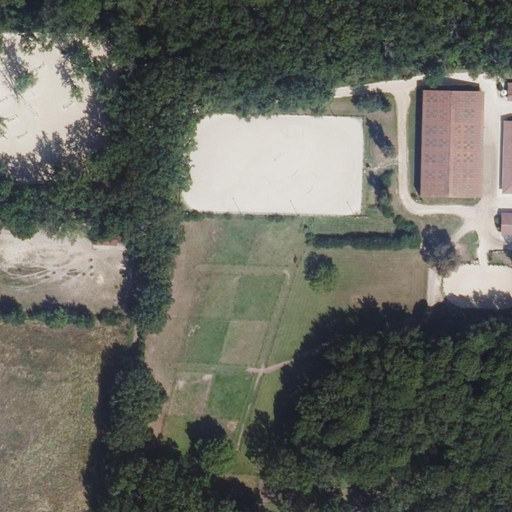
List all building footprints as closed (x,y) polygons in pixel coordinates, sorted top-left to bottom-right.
[(473,92),(419,91),(419,197),(473,198),(473,92)] [(364,116),(191,112),(189,212),(362,215),(364,116)] [(56,193),(53,206),(91,213),(94,193),(69,188),(69,196),(85,200),(85,206),(65,203),(66,196),(56,193)] [(69,196),(66,196),(65,203),(85,206),(85,200),(69,196)] [(123,222),(91,216),(92,226),(113,231),(121,241),(123,222)] [(511,217),(499,217),(498,232),(511,232),(511,217)] [(113,231),(92,226),(90,238),(98,239),(99,237),(121,241),(113,231)]
